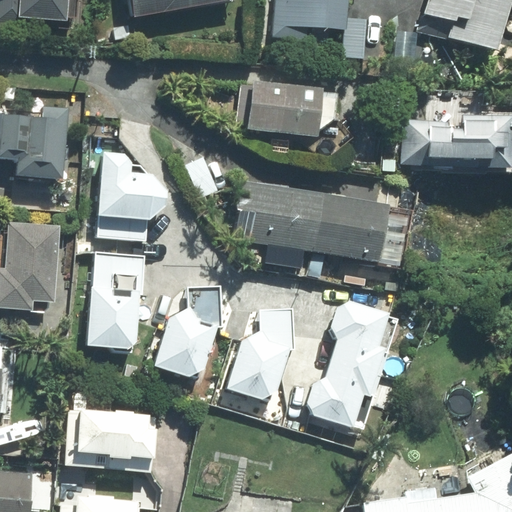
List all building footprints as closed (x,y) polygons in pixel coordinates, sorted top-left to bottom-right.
[(0,0),(0,25),(29,28),(30,17),(74,20),(75,0),(0,0)] [(132,0),(135,16),(220,0),(132,0)] [(308,26),(344,29),(342,56),(365,57),(368,18),(349,17),(350,0),(275,0),(273,36),(307,39),(308,26)] [(426,0),(419,30),(500,48),(509,0),(426,0)] [(248,128),(319,136),(325,87),(254,79),(248,128)] [(18,174),(65,178),(71,107),(44,105),(43,116),(0,112),(0,155),(19,158),(18,174)] [(401,121),(401,166),(511,166),(511,112),(463,113),(463,121),(401,121)] [(104,152),(96,237),(148,242),(150,219),(168,205),(169,190),(154,173),(132,171),(134,155),(104,152)] [(218,191),(204,158),(185,166),(199,199),(218,191)] [(381,262),(390,204),(242,180),(237,208),(256,211),(251,241),(381,262)] [(0,266),(0,307),(34,310),(35,300),(56,302),(62,225),(9,221),(6,266),(0,266)] [(95,252),(89,345),(130,347),(138,341),(144,255),(95,252)] [(224,326),(222,285),(187,286),(188,309),(171,317),(156,365),(190,376),(206,368),(219,326),(224,326)] [(316,415),(355,427),(365,394),(372,396),(388,347),(381,345),(391,312),(352,300),(338,307),(331,328),(339,339),(327,376),(314,382),(308,400),(316,415)] [(279,391),(292,350),(296,349),(295,307),(259,308),(260,332),(243,341),(229,388),(263,399),(279,391)] [(70,407),(65,465),(153,472),(158,414),(70,407)] [(0,428),(0,443),(41,438),(39,423),(0,428)] [(511,511),(511,451),(467,476),(475,492),(438,497),(436,487),(405,492),(406,496),(362,503),(363,511),(511,511)] [(0,470),(0,511),(30,511),(33,474),(0,470)] [(139,511),(140,500),(79,495),(78,504),(61,503),(59,511),(139,511)]
